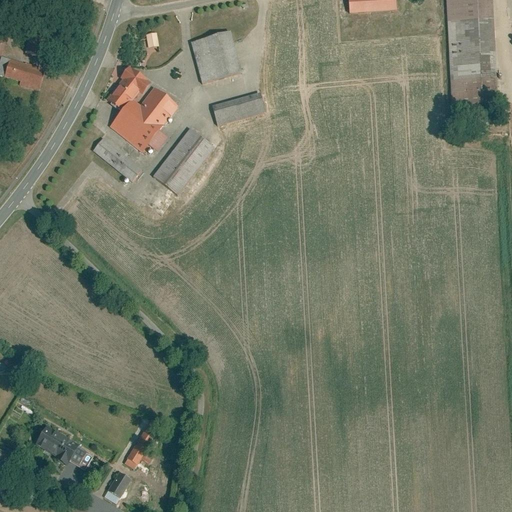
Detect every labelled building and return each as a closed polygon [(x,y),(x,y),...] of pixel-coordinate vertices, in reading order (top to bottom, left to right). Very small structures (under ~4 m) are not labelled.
[(397,0),(348,0),(350,16),(399,12),(397,0)] [(491,0),(448,0),(455,117),(498,114),(491,0)] [(158,33),(147,35),(149,49),(161,47),(158,33)] [(232,34),(192,45),(203,87),(243,76),(232,34)] [(29,42),(26,53),(37,56),(40,45),(29,42)] [(47,70),(1,57),(0,62),(0,78),(41,91),(47,70)] [(150,85),(130,68),(121,79),(124,81),(108,99),(125,113),(135,101),(141,94),(142,95),(150,85)] [(125,113),(113,128),(143,153),(180,109),(155,87),(140,105),(135,101),(125,113)] [(261,95),(214,108),(220,128),(267,115),(261,95)] [(191,130),(154,177),(179,197),(216,149),(191,130)] [(142,172),(104,140),(95,152),(132,183),(142,172)] [(160,432),(148,425),(124,467),(135,473),(160,432)] [(89,456),(41,426),(30,444),(57,461),(54,466),(66,473),(68,469),(78,474),(89,456)] [(131,484),(117,477),(107,495),(121,503),(131,484)]
